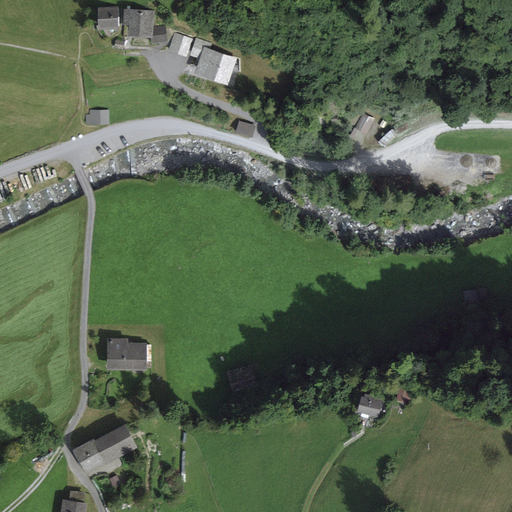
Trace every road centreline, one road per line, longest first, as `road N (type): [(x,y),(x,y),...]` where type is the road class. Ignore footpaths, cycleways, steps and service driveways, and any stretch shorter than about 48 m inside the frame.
road 1 (residential): [(65,146),(92,205),(83,407),(65,442),(102,511)]
road 2 (residential): [(261,149),(162,122),(65,146)]
